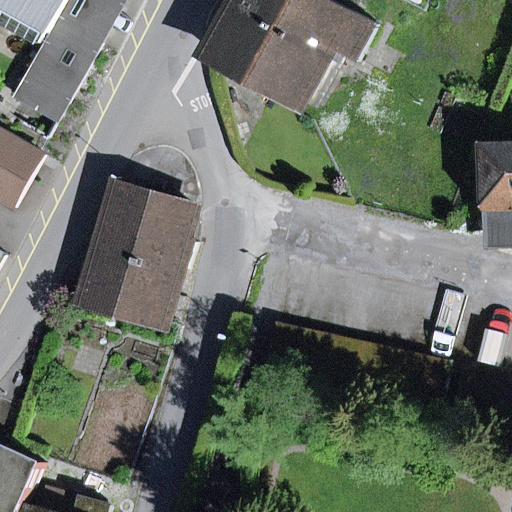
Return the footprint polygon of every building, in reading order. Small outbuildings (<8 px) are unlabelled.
[(0,0),(0,2),(52,32),(54,33),(73,0),(0,0)] [(17,98),(63,124),(133,0),(73,0),(54,33),(17,98)] [(244,0),(215,54),(265,80),(310,0),(244,0)] [(361,60),(379,26),(330,0),(310,0),(265,80),(309,103),(339,49),(361,60)] [(0,19),(45,45),(52,32),(0,2),(0,19)] [(0,198),(18,209),(48,156),(0,129),(0,198)] [(511,134),(491,134),(493,215),(511,214),(511,134)] [(92,299),(177,324),(201,243),(187,239),(196,205),(130,186),(92,299)] [(494,249),(511,249),(511,214),(493,215),(494,249)] [(0,250),(0,272),(10,255),(0,250)] [(281,323),(268,381),(443,419),(456,361),(281,323)] [(0,511),(27,511),(49,464),(11,447),(6,460),(0,457),(0,511)] [(112,511),(114,508),(86,500),(82,511),(53,511),(40,508),(39,511),(112,511)]
